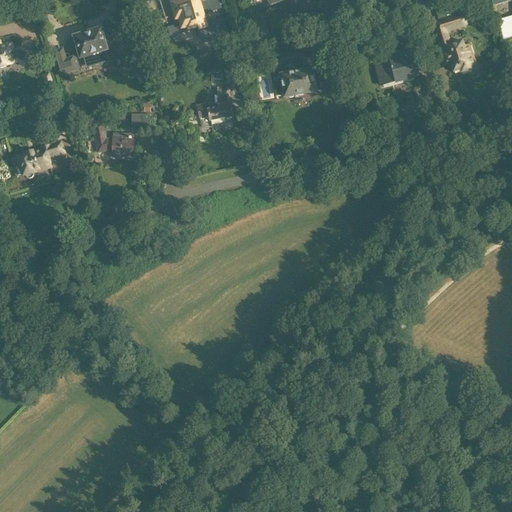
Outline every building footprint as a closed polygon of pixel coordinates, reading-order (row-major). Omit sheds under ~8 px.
[(200,4),(198,0),(187,0),(188,1),(182,2),(181,1),(172,4),(176,19),(179,18),(182,28),(188,27),(189,30),(201,26),(202,29),(205,27),(209,39),(221,36),(221,38),(228,36),(223,18),(214,21),(214,18),(205,20),(203,15),(208,13),(205,2),(200,4)] [(470,69),(469,67),(475,65),(469,46),(463,48),(462,42),(450,45),(446,32),(463,27),(464,26),(465,26),(466,25),(466,24),(467,23),(467,22),(467,21),(467,19),(467,18),(466,17),(465,16),(464,15),(463,15),(462,14),(461,14),(460,15),(456,16),(452,4),(435,10),(438,21),(433,23),(445,62),(450,60),(454,72),(461,69),(461,72),(470,69)] [(412,10),(401,14),(405,25),(409,23),(412,34),(419,32),(412,10)] [(511,17),(497,22),(502,40),(511,37),(511,17)] [(74,37),(74,39),(68,41),(70,47),(76,45),(80,58),(84,57),(87,67),(109,60),(106,51),(107,50),(107,49),(109,47),(107,42),(104,41),(100,29),(99,29),(96,27),(92,28),(90,32),(74,37)] [(329,38),(314,41),(316,51),(331,48),(329,38)] [(0,64),(1,67),(11,64),(11,62),(16,60),(23,65),(29,53),(21,49),(12,51),(10,44),(1,47),(0,44),(0,64)] [(390,58),(390,60),(376,64),(381,85),(396,81),(395,79),(403,77),(404,79),(413,77),(412,71),(416,70),(411,48),(402,50),(403,52),(397,56),(390,58)] [(54,63),(58,75),(77,69),(73,57),(54,63)] [(223,68),(228,83),(240,78),(235,64),(223,68)] [(280,76),(284,97),(288,97),(289,98),(293,97),(293,96),(297,95),(299,96),(303,96),(303,94),(307,93),(309,94),(312,94),(313,92),(321,90),(317,69),(280,76)] [(46,90),(54,88),(50,73),(42,76),(46,90)] [(197,107),(199,119),(209,117),(210,121),(225,118),(226,120),(232,119),(232,117),(233,117),(231,103),(230,104),(230,88),(217,88),(217,107),(217,108),(215,109),(214,109),(213,103),(197,107)] [(132,114),(131,130),(134,130),(151,130),(151,115),(132,114)] [(102,123),(92,125),(97,153),(107,151),(112,151),(112,157),(133,157),(133,139),(134,139),(134,130),(131,130),(131,134),(112,134),(112,138),(108,138),(108,137),(105,137),(104,132),(102,123)] [(51,157),(64,153),(61,142),(49,145),(41,147),(42,149),(26,154),(27,155),(12,159),(14,168),(20,166),(23,176),(24,175),(24,176),(26,179),(29,180),(31,179),(33,177),(33,174),(33,173),(50,168),(46,156),(51,154),(51,157)]
